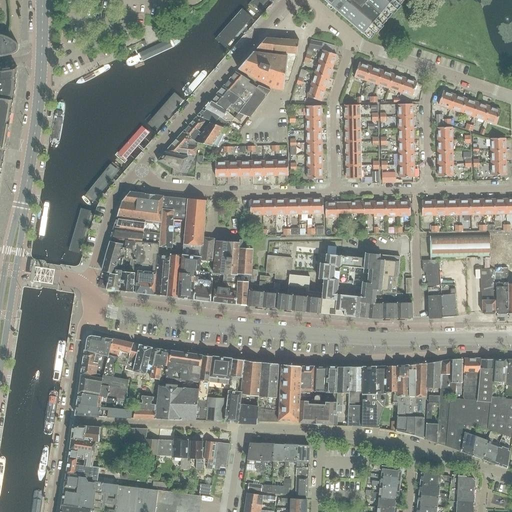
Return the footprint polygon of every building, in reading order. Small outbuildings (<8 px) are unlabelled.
[(393,0),(323,0),(363,34),(381,14),(393,0)] [(250,10),(230,32),(237,39),(257,16),(250,10)] [(0,57),(1,57),(2,57),(3,57),(4,57),(6,56),(7,56),(8,56),(9,55),(10,55),(11,55),(13,54),(14,54),(15,53),(16,53),(17,52),(18,51),(18,50),(19,49),(19,48),(19,47),(19,46),(18,45),(18,44),(17,43),(16,42),(15,41),(14,40),(13,39),(12,39),(10,38),(9,37),(8,37),(6,36),(4,36),(3,35),(1,35),(0,34),(0,57)] [(146,59),(173,46),(169,37),(142,50),(146,59)] [(297,54),(299,40),(266,37),(257,48),(257,49),(257,50),(256,50),(285,54),(297,54)] [(323,43),(311,40),(310,40),(309,48),(321,50),(323,43)] [(319,62),(333,67),(337,55),(322,50),(319,62)] [(238,69),(272,88),(273,88),(284,90),(287,56),(255,52),(254,52),(253,53),(246,60),(246,61),(239,69),(239,68),(238,69)] [(108,77),(135,64),(131,55),(104,68),(108,77)] [(329,78),(333,67),(319,62),(315,74),(329,78)] [(355,77),(366,81),(371,67),(359,63),(355,77)] [(200,66),(181,89),(188,95),(208,73),(200,66)] [(0,69),(0,183),(5,153),(16,89),(17,67),(0,69)] [(371,67),(366,81),(378,85),(382,71),(371,67)] [(389,89),(394,74),(382,71),(378,85),(389,89)] [(240,75),(236,72),(229,80),(252,94),(254,91),(257,88),(249,83),(250,81),(240,75)] [(315,74),(311,85),(325,90),(329,78),(315,74)] [(394,74),(389,89),(400,92),(405,78),(394,74)] [(405,78),(400,92),(412,96),(417,82),(405,78)] [(235,94),(246,103),(247,102),(250,97),(252,94),(229,80),(223,87),(235,94)] [(257,88),(254,91),(266,96),(271,91),(258,85),(257,88)] [(311,85),(307,97),(321,101),(325,90),(311,85)] [(243,107),(246,103),(235,94),(223,87),(217,94),(223,98),(236,108),(240,111),(243,107)] [(262,102),(266,96),(254,91),(252,94),(250,97),(262,102)] [(439,105),(450,109),(455,95),(443,91),(439,105)] [(223,98),(217,94),(210,101),(221,107),(226,111),(230,107),(238,114),(239,113),(240,111),(236,108),(223,98)] [(306,104),(306,95),(293,96),(294,105),(306,104)] [(455,95),(450,109),(462,113),(467,99),(455,95)] [(258,107),(262,102),(250,97),(247,102),(258,107)] [(467,99),(462,113),(473,117),(478,103),(467,99)] [(170,101),(150,124),(158,130),(177,108),(170,101)] [(233,121),(235,118),(232,116),(226,111),(221,107),(210,101),(204,108),(220,118),(225,121),(233,121)] [(62,133),(67,103),(57,102),(53,132),(62,133)] [(254,112),(258,107),(247,102),(246,103),(243,107),(254,112)] [(478,103),(473,117),(484,121),(489,106),(478,103)] [(413,117),(413,105),(413,104),(398,105),(398,117),(413,117)] [(321,106),(306,107),(306,119),(321,119),(321,106)] [(360,118),(360,106),(345,106),(345,118),(360,118)] [(484,121),(496,125),(501,110),(489,106),(484,121)] [(250,118),(254,112),(243,107),(240,111),(239,113),(244,115),(250,118)] [(215,123),(229,128),(233,121),(225,121),(220,118),(204,108),(197,116),(215,123)] [(238,114),(235,118),(240,121),(241,119),(244,115),(239,113),(238,114)] [(398,117),(398,129),(413,129),(413,117),(398,117)] [(193,127),(201,134),(207,125),(206,124),(207,122),(200,119),(196,118),(189,126),(192,129),(193,127)] [(345,118),(345,130),(361,130),(360,118),(345,118)] [(321,131),(321,119),(306,119),(306,131),(321,131)] [(219,148),(221,143),(225,135),(226,135),(228,130),(209,122),(207,125),(201,134),(199,138),(196,142),(195,143),(196,143),(198,143),(219,148)] [(192,129),(189,126),(183,133),(192,140),(196,142),(199,138),(201,134),(193,127),(192,129)] [(453,140),(452,128),(437,128),(438,140),(453,140)] [(398,129),(399,141),(414,141),(413,129),(398,129)] [(345,138),(346,142),(361,142),(361,130),(345,130),(345,138)] [(322,143),(321,131),(306,131),(307,143),(322,143)] [(142,133),(122,155),(130,162),(150,139),(142,133)] [(183,133),(165,152),(180,153),(196,155),(198,143),(196,143),(195,143),(196,142),(192,140),(183,133)] [(491,139),(491,150),(506,150),(506,139),(491,139)] [(438,140),(438,152),(453,152),(453,140),(438,140)] [(399,141),(399,153),(414,153),(414,141),(399,141)] [(346,142),(346,154),(361,154),(361,142),(346,142)] [(322,155),(322,143),(307,143),(307,155),(322,155)] [(257,161),(252,161),(252,176),(264,176),(264,161),(263,146),(257,146),(257,161)] [(491,150),(491,152),(491,163),(506,163),(506,150),(491,150)] [(180,153),(165,152),(158,161),(173,168),(172,176),(179,176),(180,172),(188,157),(179,155),(180,153)] [(438,152),(438,164),(453,164),(453,152),(438,152)] [(399,153),(399,165),(414,165),(414,153),(399,153)] [(346,154),(346,166),(361,166),(361,154),(346,154)] [(322,167),(322,155),(307,155),(307,167),(322,167)] [(252,161),(240,162),(240,177),(252,176),(252,161)] [(276,161),(264,161),(264,176),(276,176),(276,161)] [(288,161),(276,161),(276,176),(288,176),(288,161)] [(215,162),(216,172),(216,177),(228,177),(228,162),(215,162)] [(240,162),(228,162),(228,177),(240,177),(240,162)] [(491,163),(491,175),(506,175),(506,163),(491,163)] [(453,164),(438,164),(438,177),(453,176),(453,164)] [(414,165),(399,165),(399,177),(414,177),(414,165)] [(52,197),(57,167),(47,166),(42,195),(52,197)] [(361,178),(361,166),(346,166),(346,178),(361,178)] [(322,179),(322,167),(307,167),(307,179),(322,179)] [(108,172),(88,195),(96,201),(115,179),(108,172)] [(382,183),(395,183),(395,179),(392,179),(391,173),(382,173),(382,183)] [(117,217),(162,221),(162,206),(163,197),(164,197),(164,196),(155,195),(145,193),(145,194),(132,192),(132,191),(131,191),(122,201),(117,217)] [(164,197),(163,197),(162,206),(162,221),(161,223),(160,232),(159,244),(159,247),(172,248),(173,232),(174,226),(173,226),(173,220),(185,221),(186,221),(188,199),(183,199),(176,198),(164,197)] [(200,200),(195,200),(188,199),(186,221),(185,221),(183,244),(192,245),(194,245),(203,245),(204,238),(206,214),(205,214),(206,201),(200,200)] [(299,199),(287,200),(287,215),(299,214),(299,199)] [(311,199),(299,199),(299,214),(311,214),(311,199)] [(323,199),(311,199),(311,214),(323,214),(323,199)] [(494,199),(482,200),(483,215),(495,214),(494,199)] [(506,199),(494,199),(495,214),(507,214),(506,199)] [(250,200),(250,201),(251,215),(263,215),(263,200),(250,200)] [(263,200),(263,215),(275,215),(275,200),(263,200)] [(287,200),(275,200),(275,215),(287,215),(287,200)] [(434,201),(435,215),(447,215),(446,200),(434,201)] [(458,200),(446,200),(447,215),(459,215),(458,200)] [(458,200),(459,215),(471,215),(470,200),(458,200)] [(482,200),(470,200),(471,215),(483,215),(482,200)] [(396,201),(382,202),(382,217),(396,216),(396,201)] [(410,201),(396,201),(396,216),(410,216),(410,201)] [(422,216),(432,216),(435,215),(434,201),(422,201),(422,216)] [(325,203),(326,218),(339,218),(339,214),(339,202),(325,203)] [(353,202),(339,202),(339,214),(353,214),(353,202)] [(363,215),(367,215),(367,202),(353,202),(353,214),(363,214),(363,215)] [(382,202),(367,202),(367,215),(371,215),(371,217),(382,217),(382,202)] [(45,238),(50,209),(40,207),(35,237),(45,238)] [(82,248),(91,219),(81,216),(73,245),(82,248)] [(162,221),(117,217),(114,228),(160,232),(161,223),(162,221)] [(159,244),(160,232),(114,228),(111,239),(126,241),(159,244)] [(473,257),(480,257),(490,257),(490,235),(431,236),(430,236),(431,258),(439,258),(466,257),(473,257)] [(204,238),(203,245),(201,260),(201,261),(212,262),(215,239),(204,238)] [(252,254),(253,249),(242,248),(243,240),(239,240),(239,243),(237,274),(249,275),(250,275),(251,270),(252,254)] [(155,290),(155,295),(156,295),(166,296),(167,296),(167,291),(169,273),(169,268),(170,256),(158,255),(159,247),(159,244),(126,241),(125,245),(123,259),(130,260),(136,260),(136,264),(142,265),(149,265),(157,266),(157,272),(156,272),(155,290)] [(215,274),(225,274),(237,276),(237,274),(239,243),(217,241),(216,246),(213,273),(215,274)] [(116,270),(120,255),(123,245),(123,244),(110,242),(102,271),(110,273),(110,274),(115,274),(116,270)] [(199,277),(200,272),(201,261),(201,260),(203,245),(194,245),(192,245),(183,244),(182,255),(180,269),(180,273),(179,273),(178,298),(194,300),(195,283),(197,283),(197,277),(199,277)] [(123,259),(125,245),(123,245),(120,255),(116,270),(115,274),(114,276),(110,275),(106,289),(120,291),(120,286),(122,272),(122,270),(123,259)] [(309,292),(310,277),(289,275),(289,280),(288,289),(289,290),(288,295),(287,310),(291,310),(292,310),(301,311),(306,312),(315,313),(316,313),(320,313),(321,313),(330,314),(335,315),(344,316),(345,316),(349,316),(350,316),(359,317),(368,318),(369,318),(373,318),(373,319),(374,319),(383,318),(383,319),(383,318),(388,318),(389,318),(397,318),(398,318),(402,318),(403,318),(412,318),(413,318),(413,317),(412,317),(412,313),(413,313),(413,312),(412,312),(412,303),(403,303),(403,294),(398,293),(396,293),(396,291),(397,286),(398,277),(398,276),(398,272),(399,272),(399,271),(398,271),(399,262),(400,262),(399,262),(400,257),(399,257),(395,256),(394,256),(385,255),(380,255),(371,254),(370,254),(366,253),(365,253),(365,254),(365,258),(356,258),(356,257),(355,257),(355,258),(351,257),(350,257),(341,256),(336,256),(336,255),(336,256),(327,255),(327,254),(326,254),(326,255),(322,254),(321,254),(321,255),(320,259),(320,264),(319,269),(318,278),(318,279),(319,279),(324,279),(323,284),(322,293),(309,292)] [(180,273),(180,269),(182,255),(170,254),(170,256),(169,268),(171,268),(170,273),(169,273),(167,291),(167,296),(178,298),(179,273),(180,273)] [(267,256),(266,268),(275,269),(278,269),(279,257),(267,256)] [(279,257),(278,269),(285,270),(290,271),(292,258),(279,257)] [(120,291),(133,292),(134,287),(136,264),(136,260),(130,260),(129,273),(122,272),(120,286),(120,291)] [(428,287),(429,318),(441,318),(440,289),(441,289),(440,285),(439,260),(431,260),(423,261),(423,272),(426,272),(427,281),(428,281),(428,287)] [(136,293),(155,295),(155,290),(156,272),(149,272),(149,265),(142,265),(142,271),(138,271),(137,288),(136,293)] [(481,269),(482,292),(483,314),(495,314),(494,271),(492,269),(490,269),(481,269)] [(508,314),(508,269),(507,269),(502,269),(502,281),(504,281),(504,283),(496,283),(497,314),(508,314)] [(195,283),(194,300),(211,302),(212,278),(210,278),(208,278),(209,273),(200,272),(199,277),(197,277),(197,283),(195,283)] [(215,277),(223,278),(223,283),(215,282),(213,302),(236,305),(237,276),(225,274),(215,274),(215,277)] [(249,281),(249,276),(249,275),(237,274),(237,276),(236,305),(247,306),(248,291),(249,281)] [(248,306),(256,307),(257,307),(258,307),(260,307),(262,282),(259,282),(258,292),(250,291),(250,290),(249,290),(249,291),(248,306)] [(263,307),(270,308),(272,308),(275,308),(277,284),(274,283),(273,293),(264,292),(265,282),(262,282),(260,307),(262,307),(263,307)] [(277,309),(285,310),(286,310),(287,310),(288,295),(279,294),(280,284),(277,284),(275,308),(276,309),(277,309)] [(441,289),(443,318),(457,316),(455,289),(455,285),(441,285),(440,285),(441,289)] [(92,336),(92,337),(92,336),(91,337),(90,337),(89,337),(88,338),(88,339),(87,340),(86,347),(86,350),(99,354),(109,357),(104,375),(113,377),(115,370),(117,364),(119,357),(109,354),(113,340),(100,338),(100,337),(92,336)] [(113,339),(113,340),(109,354),(119,357),(117,364),(126,366),(133,343),(113,339)] [(125,370),(133,372),(146,375),(149,360),(151,353),(152,348),(140,345),(133,343),(126,366),(125,370)] [(157,368),(161,350),(152,348),(151,353),(149,360),(151,361),(150,365),(152,366),(150,378),(159,380),(159,381),(160,381),(162,369),(157,368)] [(86,350),(85,350),(85,352),(86,352),(84,361),(83,361),(83,363),(98,365),(99,354),(86,350)] [(157,368),(162,369),(167,370),(171,351),(161,350),(157,368)] [(199,382),(203,356),(171,351),(167,370),(162,369),(160,381),(162,381),(163,377),(167,378),(167,380),(177,382),(181,383),(181,382),(185,382),(185,380),(199,382)] [(209,382),(209,381),(212,362),(213,357),(203,356),(202,361),(199,382),(199,385),(196,421),(206,421),(208,398),(209,382)] [(209,382),(229,385),(230,375),(232,364),(232,359),(213,357),(212,362),(209,381),(209,382)] [(229,385),(229,391),(241,392),(242,377),(243,365),(244,361),(244,360),(243,360),(243,361),(241,360),(240,360),(236,360),(236,359),(235,359),(235,360),(234,360),(234,359),(232,359),(232,364),(230,375),(229,385)] [(452,360),(451,360),(450,395),(461,395),(462,359),(452,360)] [(464,400),(477,401),(481,359),(464,359),(464,364),(463,398),(464,400)] [(490,402),(491,397),(494,359),(481,359),(477,401),(490,402)] [(504,398),(506,365),(506,360),(494,359),(491,397),(504,398)] [(450,398),(450,395),(451,360),(443,361),(442,361),(441,361),(440,386),(440,388),(440,396),(439,403),(439,405),(438,424),(437,443),(446,446),(450,398)] [(242,392),(242,393),(242,395),(259,397),(262,363),(244,361),(243,365),(242,377),(241,392),(242,392)] [(432,363),(426,364),(426,387),(426,388),(440,388),(440,386),(441,361),(432,363)] [(57,394),(61,365),(51,363),(47,393),(57,394)] [(83,363),(83,364),(84,364),(84,368),(82,369),(81,375),(92,377),(100,378),(100,374),(96,374),(98,365),(83,363)] [(278,369),(278,364),(262,363),(260,397),(259,397),(258,407),(257,421),(263,422),(263,421),(269,421),(269,422),(279,422),(279,421),(280,398),(276,398),(278,369)] [(415,365),(415,389),(415,397),(426,397),(426,388),(426,387),(426,364),(415,365)] [(280,398),(279,421),(294,422),(294,421),(296,421),(296,422),(299,422),(300,400),(300,392),(301,372),(302,367),(281,365),(281,370),(280,398)] [(409,365),(398,366),(398,371),(398,398),(408,397),(408,389),(409,365)] [(362,395),(361,427),(362,427),(373,427),(378,427),(378,428),(379,428),(379,421),(384,406),(387,406),(388,393),(389,366),(386,366),(376,367),(372,367),(363,367),(363,372),(362,392),(362,395)] [(392,403),(392,405),(397,406),(398,398),(398,371),(398,366),(389,366),(388,393),(394,392),(394,395),(393,395),(393,402),(392,403)] [(114,377),(120,379),(122,371),(119,367),(115,370),(113,377),(114,377)] [(301,372),(300,392),(313,392),(314,391),(314,372),(315,367),(302,367),(301,372)] [(314,372),(314,391),(326,392),(327,372),(327,367),(315,367),(314,372)] [(326,392),(326,393),(333,393),(337,393),(338,372),(338,367),(327,367),(327,372),(326,392)] [(337,393),(337,406),(342,406),(342,398),(341,398),(341,393),(349,394),(349,392),(350,372),(350,367),(338,367),(338,372),(337,393)] [(350,372),(349,392),(349,394),(347,426),(361,427),(362,395),(362,392),(363,372),(363,367),(350,367),(350,372)] [(20,400),(24,371),(14,369),(10,399),(20,400)] [(104,375),(103,375),(102,378),(100,378),(92,377),(81,375),(81,378),(79,391),(79,392),(79,393),(80,393),(126,400),(128,380),(120,379),(114,377),(113,377),(104,375)] [(156,405),(154,419),(155,419),(156,420),(156,419),(165,420),(166,420),(171,420),(172,420),(181,420),(181,421),(182,421),(182,420),(182,418),(187,418),(187,420),(187,421),(187,420),(192,421),(196,421),(199,385),(185,384),(185,386),(177,385),(177,382),(167,380),(166,382),(162,381),(160,381),(159,381),(159,385),(158,386),(156,405)] [(511,385),(506,385),(506,398),(504,398),(491,397),(490,402),(488,427),(488,430),(511,438),(511,439),(511,385)] [(239,423),(240,405),(242,395),(242,393),(228,391),(225,422),(239,423)] [(127,409),(129,400),(126,400),(80,393),(79,396),(78,403),(82,404),(109,408),(127,409)] [(299,422),(299,423),(310,424),(322,424),(333,425),(333,415),(333,412),(334,412),(334,411),(337,411),(337,408),(337,406),(337,393),(333,393),(333,402),(325,402),(325,404),(320,404),(320,398),(320,397),(318,396),(317,396),(316,396),(315,397),(314,398),(314,404),(309,404),(309,401),(300,400),(299,422)] [(133,418),(154,419),(156,405),(151,404),(152,401),(153,401),(153,397),(142,396),(141,400),(142,400),(142,403),(136,403),(133,418)] [(413,435),(423,439),(425,407),(425,402),(426,397),(415,397),(414,402),(409,402),(409,397),(408,397),(398,398),(397,406),(396,422),(396,431),(413,435)] [(222,422),(224,398),(215,398),(208,398),(206,421),(208,421),(220,422),(222,422)] [(477,401),(464,400),(450,398),(446,446),(447,447),(447,446),(454,449),(457,430),(458,424),(479,428),(482,428),(488,430),(488,427),(490,402),(477,401)] [(82,404),(78,403),(77,403),(75,415),(98,417),(131,418),(133,410),(127,409),(109,408),(82,404)] [(432,404),(427,404),(425,439),(437,443),(438,424),(431,424),(432,411),(433,411),(433,406),(432,406),(432,404)] [(50,436),(55,406),(45,405),(40,434),(50,436)] [(257,421),(258,407),(240,405),(239,423),(248,423),(255,423),(257,424),(257,421)] [(13,442),(18,412),(8,411),(3,440),(13,442)] [(86,426),(74,426),(73,426),(73,429),(72,436),(72,438),(71,438),(72,438),(72,439),(84,441),(86,426)] [(100,427),(86,426),(84,441),(95,442),(99,442),(100,427)] [(145,448),(146,439),(147,429),(144,429),(139,429),(134,428),(134,429),(129,429),(129,428),(126,428),(124,446),(145,448)] [(457,430),(454,449),(455,449),(460,451),(461,451),(465,432),(466,429),(463,428),(457,430)] [(482,428),(479,428),(476,436),(473,456),(484,460),(487,440),(481,438),(484,429),(482,428)] [(492,442),(493,438),(495,433),(490,431),(487,440),(484,460),(495,464),(499,444),(492,442)] [(476,436),(465,432),(461,451),(473,456),(476,436)] [(84,441),(72,439),(70,449),(85,452),(83,460),(85,460),(84,466),(86,466),(93,467),(93,464),(96,442),(95,442),(84,441)] [(157,453),(159,440),(157,440),(152,440),(152,439),(146,439),(145,448),(144,452),(157,453)] [(173,440),(173,457),(173,458),(181,458),(180,469),(189,470),(189,461),(188,461),(188,452),(187,452),(187,442),(188,442),(188,440),(186,440),(186,441),(183,441),(183,440),(174,439),(174,440),(173,440)] [(173,440),(159,440),(157,453),(157,456),(173,457),(173,440)] [(202,462),(202,441),(197,441),(197,440),(191,440),(191,441),(190,441),(190,446),(190,459),(196,459),(196,470),(202,470),(203,462),(202,462)] [(509,463),(510,448),(503,446),(505,442),(501,440),(499,444),(495,464),(507,469),(508,466),(509,463)] [(209,441),(206,441),(206,446),(204,459),(208,459),(206,469),(212,470),(215,447),(216,442),(213,442),(214,441),(209,441)] [(218,443),(215,464),(215,469),(220,470),(220,467),(226,468),(230,444),(229,444),(229,445),(218,443)] [(262,444),(250,443),(248,460),(247,465),(254,465),(254,468),(257,468),(257,472),(260,472),(262,444)] [(265,461),(273,462),(274,444),(262,443),(262,444),(260,472),(265,472),(265,461)] [(274,444),(273,462),(273,467),(272,476),(276,476),(277,462),(284,462),(285,462),(285,445),(274,444)] [(285,445),(285,462),(284,462),(284,467),(288,468),(289,462),(296,463),(297,463),(298,446),(298,445),(285,445)] [(302,495),(307,495),(308,468),(300,468),(301,463),(304,463),(309,463),(310,446),(298,446),(297,463),(296,463),(295,495),(302,495)] [(85,452),(70,449),(69,458),(77,460),(77,459),(83,460),(85,452)] [(43,482),(48,452),(38,451),(33,481),(43,482)] [(84,466),(76,465),(77,460),(69,458),(66,473),(71,474),(82,475),(86,475),(87,477),(91,482),(97,482),(98,477),(99,468),(93,467),(86,466),(84,466)] [(373,470),(382,471),(381,475),(401,477),(401,472),(399,468),(398,468),(383,466),(384,464),(374,463),(373,470)] [(71,474),(66,473),(64,488),(69,489),(79,490),(84,491),(82,501),(81,508),(91,509),(92,509),(94,510),(111,511),(114,511),(118,486),(113,485),(102,484),(102,483),(97,482),(91,482),(87,477),(86,475),(82,475),(71,474)] [(432,474),(421,473),(420,484),(437,486),(440,486),(440,479),(443,480),(443,481),(448,482),(449,476),(441,475),(432,474)] [(381,475),(381,479),(380,482),(372,481),(371,485),(399,488),(401,477),(381,475)] [(466,478),(466,476),(452,475),(451,484),(450,487),(450,489),(475,491),(475,487),(474,487),(475,481),(475,480),(473,478),(472,478),(466,478)] [(98,477),(97,482),(102,483),(102,484),(113,485),(118,485),(113,484),(114,479),(98,477)] [(211,495),(212,486),(207,485),(200,484),(199,494),(200,494),(211,495)] [(420,484),(419,495),(446,498),(447,494),(439,493),(440,487),(437,487),(437,486),(420,484)] [(114,511),(155,511),(161,511),(197,511),(197,509),(198,503),(200,496),(118,485),(118,486),(114,511)] [(264,492),(271,493),(272,485),(263,485),(263,487),(264,492)] [(399,488),(371,485),(371,486),(379,487),(379,494),(371,493),(370,496),(398,499),(399,488)] [(64,492),(62,506),(81,508),(82,501),(84,491),(79,490),(69,489),(64,488),(64,492)] [(475,491),(450,489),(448,501),(474,503),(474,502),(474,494),(475,491)] [(38,511),(41,494),(31,492),(28,511),(38,511)] [(263,495),(253,494),(248,493),(247,496),(246,496),(245,503),(262,505),(263,500),(267,500),(268,496),(263,496),(263,495)] [(419,495),(418,506),(435,508),(435,507),(437,507),(438,501),(446,502),(446,498),(419,495)] [(398,499),(370,496),(370,500),(370,502),(374,502),(374,500),(378,501),(377,508),(397,510),(398,499)] [(306,502),(306,499),(285,499),(285,503),(290,503),(290,509),(307,509),(307,502),(306,502)] [(474,503),(448,501),(448,507),(456,508),(455,511),(473,511),(473,506),(474,506),(474,503)] [(262,505),(245,503),(244,510),(245,510),(244,511),(243,511),(244,511),(243,511),(265,511),(266,511),(261,510),(262,505)]
